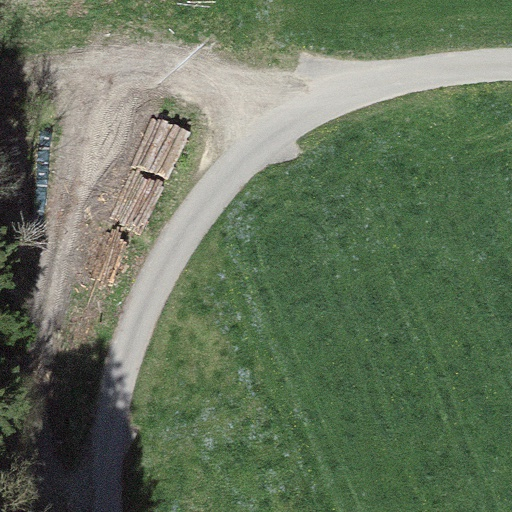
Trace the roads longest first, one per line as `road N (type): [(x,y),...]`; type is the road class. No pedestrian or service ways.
road 1 (track): [(301,108),(254,146),(158,270),(112,411),(105,511)]
road 2 (track): [(301,108),(233,80),(174,74),(0,83)]
road 3 (track): [(511,63),(431,70),(301,108)]
